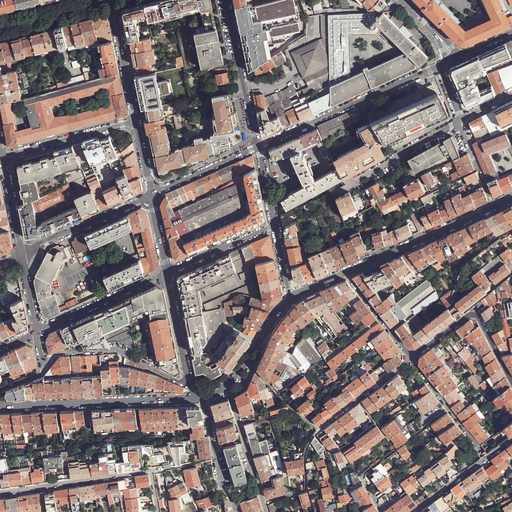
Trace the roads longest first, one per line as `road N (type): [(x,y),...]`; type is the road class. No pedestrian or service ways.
road 1 (residential): [(439,65),(257,146)]
road 2 (tertiary): [(0,405),(198,397)]
road 3 (residential): [(511,382),(474,309),(411,357)]
road 4 (tertiary): [(346,271),(492,205)]
road 5 (residential): [(192,386),(118,350),(42,361)]
road 6 (residential): [(0,493),(151,470)]
road 7 (residential): [(257,146),(226,0)]
road 8 (residential): [(35,331),(167,272)]
road 9 (residential): [(150,193),(20,252)]
road 10 (residential): [(1,156),(136,121)]
road 11 (residential): [(111,0),(136,121)]
road 12 (residential): [(413,511),(511,438)]
road 13 (residential): [(262,501),(227,385)]
road 14 (residential): [(198,397),(236,511)]
